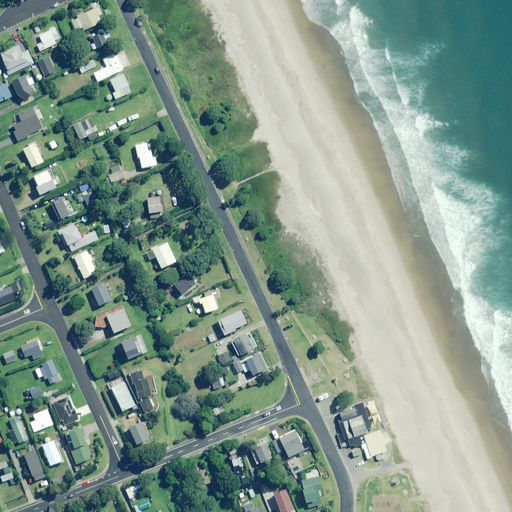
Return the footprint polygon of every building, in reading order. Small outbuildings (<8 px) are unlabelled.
[(83,28),(84,31),(102,23),(99,16),(101,15),(98,8),(85,14),(85,12),(77,16),(79,19),(73,22),(77,30),(83,28)] [(61,39),(56,29),(40,36),(43,43),(38,45),(41,52),(57,44),(56,41),(61,39)] [(108,45),(103,32),(89,37),(94,50),(108,45)] [(22,54),(19,46),(1,54),(10,75),(34,64),(32,59),(28,61),(25,53),(22,54)] [(123,70),(116,55),(104,60),(111,76),(123,70)] [(55,72),(49,58),(39,63),(45,77),(55,72)] [(98,66),(95,60),(79,68),(82,74),(98,66)] [(132,93),(124,75),(111,80),(116,93),(113,94),(116,100),(132,93)] [(33,91),(25,76),(12,84),(19,96),(25,101),(33,91)] [(0,102),(12,97),(6,84),(0,86),(0,102)] [(126,116),(117,119),(120,127),(129,123),(126,116)] [(93,128),(89,119),(74,127),(80,140),(88,136),(90,141),(98,137),(95,132),(98,130),(96,126),(93,128)] [(58,147),(55,141),(50,144),(53,150),(58,147)] [(44,162),(35,144),(24,150),(32,168),(44,162)] [(136,155),(137,154),(138,158),(140,158),(142,169),(157,165),(155,158),(153,158),(152,151),(149,151),(147,144),(136,146),(137,149),(135,149),(136,155)] [(126,178),(120,165),(111,169),(114,174),(109,176),(113,184),(126,178)] [(57,188),(49,170),(34,177),(39,186),(37,187),(40,195),(57,188)] [(75,213),(67,196),(51,204),(59,221),(75,213)] [(94,205),(89,196),(84,198),(89,208),(94,205)] [(163,212),(160,197),(147,199),(150,214),(163,212)] [(90,220),(90,219),(90,218),(89,217),(88,216),(87,215),(86,215),(85,215),(83,216),(82,218),(82,219),(82,220),(82,221),(83,222),(84,223),(86,223),(87,223),(88,222),(89,222),(90,220)] [(81,238),(75,224),(58,232),(60,235),(63,234),(71,253),(100,240),(96,231),(81,238)] [(177,262),(168,243),(146,252),(150,261),(157,257),(162,269),(177,262)] [(98,273),(87,251),(74,257),(85,279),(98,273)] [(197,284),(189,275),(175,287),(183,296),(197,284)] [(22,291),(18,282),(10,285),(11,287),(0,291),(0,306),(17,299),(15,294),(22,291)] [(112,300),(105,284),(92,290),(100,306),(112,300)] [(167,284),(161,286),(165,295),(170,292),(167,284)] [(159,287),(152,292),(156,297),(162,292),(159,287)] [(222,297),(219,288),(205,293),(205,294),(201,296),(193,298),(195,303),(200,302),(201,305),(203,304),(206,314),(218,310),(215,299),(222,297)] [(247,324),(241,311),(219,322),(225,336),(236,330),(236,329),(247,324)] [(127,328),(120,312),(107,317),(115,334),(127,328)] [(258,348),(250,333),(232,342),(239,357),(258,348)] [(148,352),(141,335),(122,343),(128,360),(148,352)] [(43,357),(38,341),(21,347),(25,358),(32,355),(34,360),(43,357)] [(16,361),(13,351),(3,355),(7,364),(16,361)] [(232,361),(228,352),(218,356),(222,365),(232,361)] [(267,369),(260,355),(247,361),(253,376),(267,369)] [(58,374),(53,360),(42,365),(43,368),(41,369),(45,380),(48,379),(51,385),(62,380),(60,373),(58,374)] [(244,371),(240,362),(233,365),(238,374),(244,371)] [(145,380),(141,372),(131,375),(144,412),(153,409),(149,397),(152,396),(146,380),(145,380)] [(226,386),(223,377),(212,381),(214,389),(226,386)] [(136,406),(125,382),(112,388),(123,412),(136,406)] [(44,396),(40,386),(30,390),(34,400),(44,396)] [(355,406),(365,432),(373,429),(363,403),(355,406)] [(75,415),(71,404),(56,409),(60,420),(75,415)] [(222,414),(218,407),(213,409),(217,417),(222,414)] [(366,435),(358,417),(355,418),(351,408),(333,415),(344,443),(366,435)] [(54,425),(48,410),(34,416),(36,421),(31,423),(35,433),(54,425)] [(29,440),(19,417),(10,421),(14,431),(10,433),(14,444),(18,442),(19,444),(29,440)] [(150,441),(142,424),(130,429),(138,446),(150,441)] [(92,459),(82,429),(66,435),(76,465),(92,459)] [(305,451),(296,431),(273,442),(278,454),(285,451),(289,458),(305,451)] [(384,454),(375,431),(366,435),(369,443),(360,446),(366,461),(384,454)] [(52,442),(52,441),(52,440),(51,439),(51,438),(50,438),(49,438),(48,438),(47,438),(46,439),(45,440),(45,441),(45,442),(46,443),(46,444),(47,444),(43,446),(51,466),(62,462),(54,441),(52,442)] [(272,460),(267,444),(251,449),(252,452),(257,465),(272,460)] [(362,455),(360,449),(352,451),(354,457),(362,455)] [(46,477),(35,450),(24,455),(35,482),(46,477)] [(238,458),(237,455),(229,457),(230,461),(232,460),(237,478),(244,476),(241,467),(244,466),(242,457),(238,458)] [(304,469),(299,457),(287,462),(293,474),(304,469)] [(211,483),(205,468),(196,472),(202,487),(211,483)] [(257,482),(256,476),(242,479),(244,485),(257,482)] [(323,490),(319,477),(302,481),(304,490),(303,490),(308,508),(322,505),(318,491),(323,490)] [(142,495),(138,485),(126,490),(130,500),(142,495)] [(295,511),(286,490),(274,495),(280,511),(295,511)] [(151,507),(148,500),(135,506),(137,511),(141,511),(151,507)]
